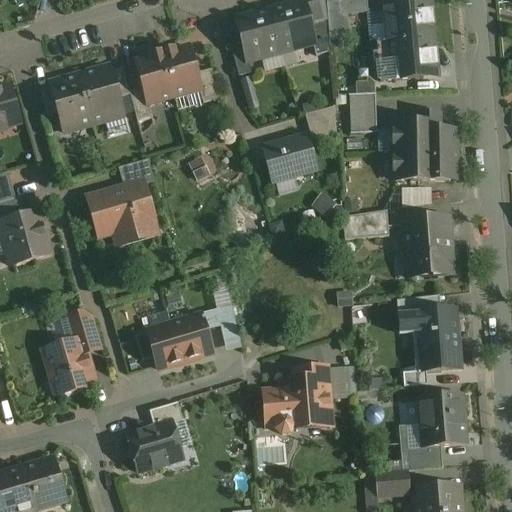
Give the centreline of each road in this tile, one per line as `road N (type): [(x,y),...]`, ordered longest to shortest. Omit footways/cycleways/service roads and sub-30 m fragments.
road 1 (residential): [(470,0),(505,410)]
road 2 (residential): [(106,511),(81,424),(0,447)]
road 3 (residential): [(184,0),(16,48)]
road 4 (residential): [(16,48),(59,215)]
road 5 (residential): [(205,0),(240,129)]
